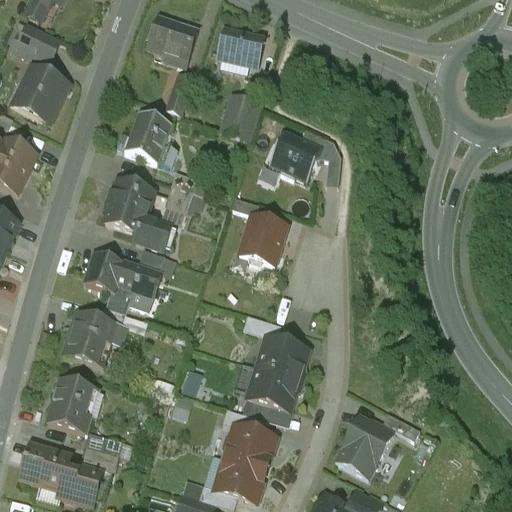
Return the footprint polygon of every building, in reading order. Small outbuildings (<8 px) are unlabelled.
[(52,0),(35,0),(27,16),(41,23),(52,0)] [(197,37),(173,29),(171,36),(155,31),(146,55),(162,60),(161,66),(176,71),(177,65),(186,68),(197,37)] [(27,31),(20,45),(33,51),(33,52),(40,38),(27,31)] [(264,45),(223,35),(216,62),(258,72),(264,45)] [(59,47),(40,38),(33,52),(33,51),(29,59),(48,69),(59,47)] [(67,90),(31,72),(24,86),(29,89),(17,113),(48,129),(67,90)] [(192,86),(177,81),(169,105),(184,110),(192,86)] [(255,111),(231,103),(221,137),(244,145),(255,111)] [(184,110),(169,105),(165,116),(180,122),(184,110)] [(171,132),(138,119),(129,144),(121,141),(117,152),(125,155),(123,159),(156,171),(157,171),(170,176),(177,158),(163,153),(171,132)] [(322,155),(284,138),(268,172),(281,178),(280,180),(292,186),(293,184),(306,190),(318,166),(322,156),(322,155)] [(0,152),(0,191),(17,199),(34,161),(3,146),(0,152)] [(333,150),(326,147),(322,155),(322,156),(318,166),(328,167),(340,168),(340,165),(333,150)] [(340,168),(328,167),(325,193),(337,194),(340,168)] [(200,177),(178,169),(171,192),(192,199),(200,177)] [(152,199),(118,187),(113,201),(109,199),(105,213),(109,214),(104,229),(135,240),(139,241),(144,226),(152,199)] [(192,199),(171,192),(164,213),(185,220),(192,199)] [(258,212),(235,205),(232,216),(250,222),(254,223),(258,212)] [(18,229),(0,220),(0,253),(5,256),(18,229)] [(254,223),(250,222),(238,262),(247,265),(249,270),(258,274),(263,269),(274,273),(286,233),(254,223)] [(170,235),(144,226),(139,241),(135,240),(133,246),(163,255),(163,253),(161,253),(167,236),(169,237),(170,235)] [(164,263),(143,255),(137,273),(158,281),(164,263)] [(122,269),(96,260),(85,290),(110,299),(112,299),(122,269)] [(122,269),(112,299),(110,299),(105,315),(125,322),(134,296),(153,302),(160,281),(158,281),(137,273),(131,272),(122,269)] [(105,315),(101,314),(98,325),(116,331),(115,333),(121,334),(125,322),(105,315)] [(98,325),(80,320),(75,336),(73,336),(64,362),(98,373),(106,348),(109,350),(115,333),(116,331),(98,325)] [(307,357),(265,344),(256,375),(301,388),(303,380),(302,373),(307,357)] [(301,388),(256,375),(247,405),(289,418),(294,401),(299,396),(301,388)] [(78,391),(60,386),(47,430),(84,441),(89,423),(85,422),(93,396),(78,392),(78,391)] [(289,418),(247,405),(242,420),(260,426),(288,434),(292,419),(289,418)] [(242,420),(226,416),(222,430),(233,433),(234,432),(256,439),(260,426),(242,420)] [(408,431),(387,419),(382,430),(403,441),(408,431)] [(390,441),(360,424),(361,423),(360,422),(335,468),(367,486),(392,440),(391,439),(390,441)] [(419,437),(408,431),(403,441),(413,447),(419,437)] [(256,439),(234,432),(233,433),(231,440),(226,443),(223,454),(226,459),(224,465),(265,477),(275,445),(256,439)] [(123,449),(88,439),(84,453),(119,463),(123,449)] [(71,463),(30,452),(24,471),(25,471),(21,486),(60,498),(61,498),(67,477),(71,463)] [(119,463),(84,453),(80,466),(115,476),(119,463)] [(265,477),(224,465),(214,496),(214,497),(237,504),(255,510),(265,477)] [(89,511),(97,485),(67,477),(61,498),(60,498),(58,504),(85,511),(89,511)] [(214,496),(203,493),(198,507),(213,511),(234,511),(237,504),(214,497),(214,496)] [(380,511),(355,498),(347,511),(380,511)] [(213,511),(198,507),(181,502),(177,511),(213,511)] [(342,511),(324,502),(318,511),(342,511)]
